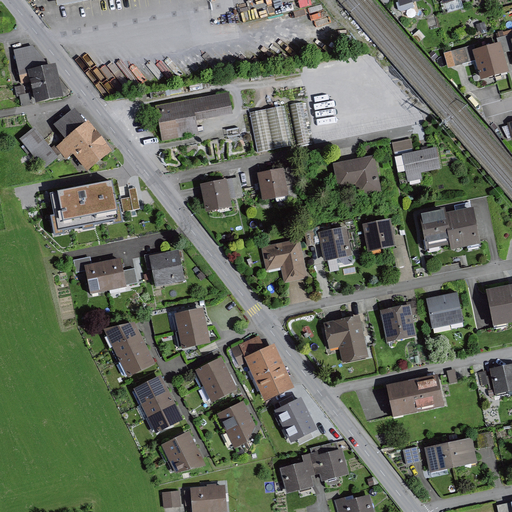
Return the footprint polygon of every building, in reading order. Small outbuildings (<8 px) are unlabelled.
[(423,0),(398,0),(401,11),(424,5),(423,0)] [(58,66),(49,68),(36,47),(13,51),(21,76),(23,85),(32,83),(36,102),(64,97),(58,66)] [(501,51),(486,55),(493,83),(508,79),(501,51)] [(479,86),(493,83),(486,55),(472,59),(479,86)] [(228,93),(158,106),(164,140),(200,134),(198,121),(232,115),(228,93)] [(302,103),(290,105),(298,145),(310,142),(302,103)] [(282,107),(250,113),(258,153),(289,146),(282,107)] [(79,113),(60,127),(70,140),(58,148),(67,160),(76,153),(91,173),(116,154),(94,126),(90,129),(79,113)] [(35,130),(22,141),(47,169),(60,158),(35,130)] [(410,142),(391,146),(394,157),(400,156),(406,185),(420,183),(418,176),(437,172),(432,150),(412,154),(410,142)] [(370,161),(330,168),(335,192),(354,188),(356,198),(376,195),(370,161)] [(279,171),(253,176),(258,201),(284,196),(279,171)] [(116,179),(46,192),(54,235),(124,222),(116,179)] [(224,181),(198,186),(202,210),(229,205),(224,181)] [(469,210),(415,221),(423,258),(477,247),(469,210)] [(387,221),(361,226),(366,253),(393,248),(387,221)] [(344,230),(316,236),(321,263),(349,258),(344,230)] [(296,242),(260,249),(264,273),(277,270),(280,283),(304,277),(296,242)] [(175,254),(145,258),(149,288),(179,284),(175,254)] [(116,261),(97,265),(103,292),(121,288),(116,261)] [(86,295),(103,292),(97,265),(80,269),(86,295)] [(133,271),(122,273),(125,286),(135,284),(133,271)] [(511,286),(479,293),(486,325),(511,319),(511,286)] [(453,296),(423,302),(429,329),(459,323),(453,296)] [(408,308),(378,314),(384,343),(414,337),(408,308)] [(177,315),(184,347),(208,342),(206,334),(203,319),(201,310),(177,315)] [(356,318),(318,327),(323,350),(337,347),(341,365),(365,359),(356,318)] [(149,357),(142,343),(136,331),(133,325),(107,331),(128,374),(152,363),(149,357)] [(255,340),(236,348),(260,403),(290,390),(271,346),(259,351),(255,340)] [(231,381),(224,367),(220,359),(198,371),(212,400),(234,389),(231,381)] [(511,368),(488,374),(493,400),(511,395),(511,368)] [(453,371),(445,373),(448,385),(456,383),(453,371)] [(177,413),(170,399),(164,387),(160,378),(137,389),(157,430),(180,419),(177,413)] [(432,378),(382,388),(388,417),(438,406),(432,378)] [(301,396),(275,408),(282,424),(309,411),(301,396)] [(253,426),(246,413),(242,405),(221,416),(235,445),(246,441),(252,431),(253,426)] [(317,428),(309,411),(282,424),(290,441),(317,428)] [(198,456),(192,443),(187,434),(165,445),(177,470),(203,465),(198,456)] [(475,437),(479,451),(493,448),(489,434),(475,437)] [(445,445),(450,468),(473,462),(468,440),(445,445)] [(426,473),(450,468),(445,445),(420,451),(426,473)] [(406,466),(419,463),(415,450),(403,453),(406,466)] [(318,462),(320,472),(324,486),(347,480),(340,456),(318,462)] [(302,463),(304,469),(306,476),(320,472),(318,462),(317,459),(302,463)] [(306,476),(304,469),(283,475),(289,500),(311,494),(306,476)] [(221,511),(219,489),(186,492),(188,511),(221,511)] [(177,495),(162,497),(163,507),(178,506),(177,495)] [(372,511),(369,497),(340,504),(341,511),(372,511)]
